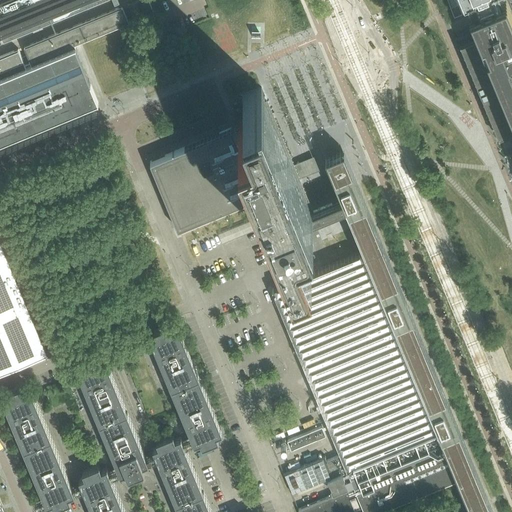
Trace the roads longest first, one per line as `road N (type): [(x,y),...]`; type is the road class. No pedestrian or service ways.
road 1 (residential): [(280,511),(194,304)]
road 2 (residential): [(0,384),(194,304)]
road 3 (residential): [(194,304),(122,122)]
road 4 (unclassified): [(2,172),(67,329)]
road 5 (unclassified): [(2,172),(122,122)]
